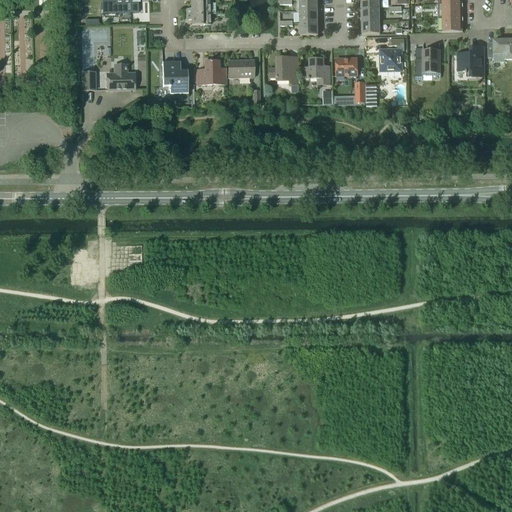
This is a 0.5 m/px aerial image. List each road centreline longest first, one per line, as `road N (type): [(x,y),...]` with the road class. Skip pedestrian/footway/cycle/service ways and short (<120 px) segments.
road 1 (secondary): [(257,196),(473,195)]
road 2 (residential): [(339,44),(168,44),(168,0)]
road 3 (track): [(104,410),(99,197)]
road 4 (secondary): [(189,197),(0,198)]
